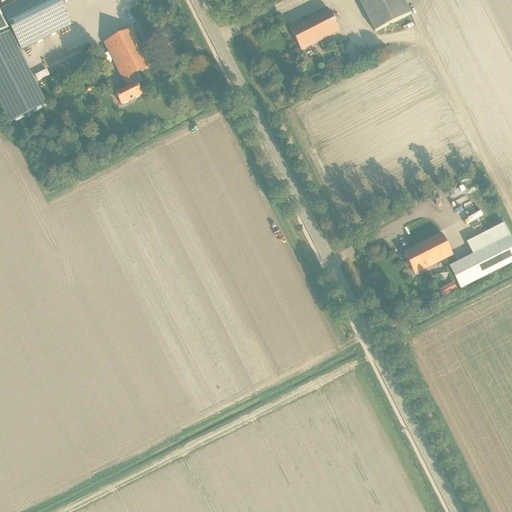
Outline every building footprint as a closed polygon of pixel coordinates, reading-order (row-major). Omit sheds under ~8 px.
[(22,0),(2,10),(22,52),(72,27),(58,0),(22,0)] [(358,0),(375,33),(412,14),(404,0),(358,0)] [(291,29),(301,51),(339,31),(329,10),(291,29)] [(0,34),(9,30),(0,12),(0,34)] [(143,95),(133,76),(151,67),(132,30),(104,44),(125,87),(115,92),(121,105),(143,95)] [(46,105),(15,44),(10,32),(0,37),(0,101),(11,123),(46,105)] [(31,72),(39,68),(37,63),(29,67),(31,72)] [(473,255),(449,267),(461,289),(511,263),(511,240),(510,236),(505,226),(468,245),(473,255)] [(405,254),(415,275),(453,255),(443,234),(405,254)] [(447,287),(439,290),(443,297),(450,293),(447,287)]
